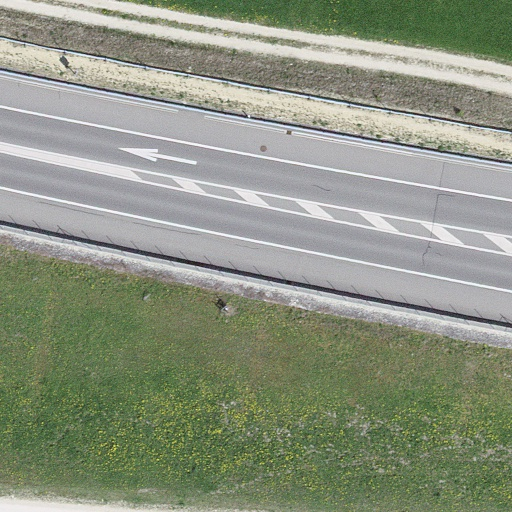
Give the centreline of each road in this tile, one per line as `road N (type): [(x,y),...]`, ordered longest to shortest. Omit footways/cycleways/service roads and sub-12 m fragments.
road 1 (trunk): [(0,145),(511,246)]
road 2 (track): [(47,0),(511,80)]
